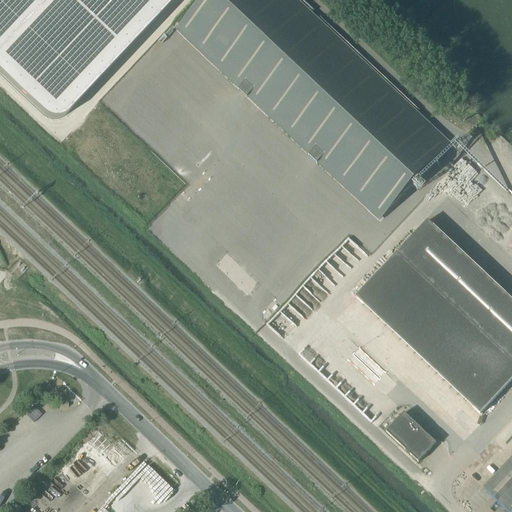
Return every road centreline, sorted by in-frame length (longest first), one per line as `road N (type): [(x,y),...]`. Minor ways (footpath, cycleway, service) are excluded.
road 1 (unclassified): [(0,361),(46,356),(74,364),(229,511)]
road 2 (unclassified): [(458,511),(445,491),(453,444),(412,401)]
